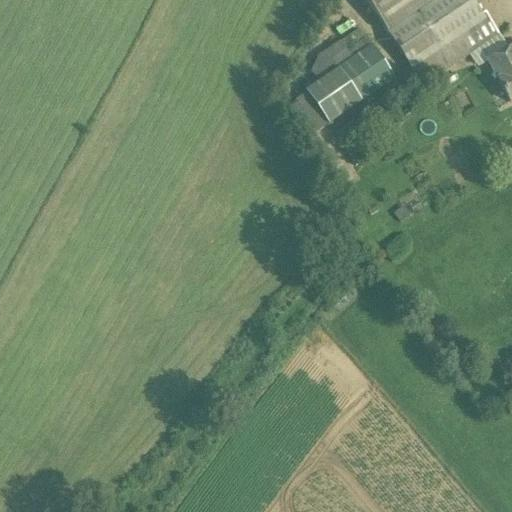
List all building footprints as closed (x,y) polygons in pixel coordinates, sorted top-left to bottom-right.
[(483,19),(472,0),(362,0),(409,67),(398,75),(409,91),(420,83),(423,89),(499,37),(486,17),(483,19)] [(371,48),(359,31),(339,44),(339,43),(316,59),(310,74),(317,85),(305,94),(305,95),(295,102),(291,110),(311,139),(394,82),(371,48)] [(511,105),(511,104),(511,51),(489,64),(511,105)] [(364,126),(407,99),(401,90),(358,117),(364,126)] [(361,136),(358,131),(364,127),(359,119),(334,134),(340,143),(347,138),(350,143),(349,144),(352,149),(346,153),(355,168),(378,154),(366,133),(361,136)] [(322,147),(319,142),(308,148),(334,190),(350,180),(333,154),(331,155),(324,145),(322,147)]
